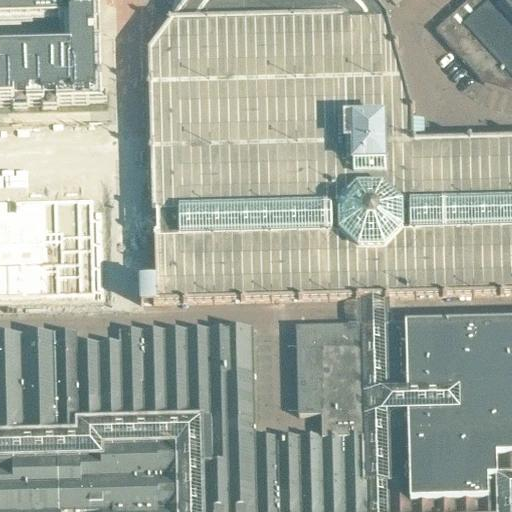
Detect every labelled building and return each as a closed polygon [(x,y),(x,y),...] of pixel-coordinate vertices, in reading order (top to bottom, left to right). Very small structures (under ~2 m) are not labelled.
[(0,0),(0,107),(12,108),(13,108),(14,108),(14,103),(27,102),(27,107),(29,107),(41,107),(43,107),(44,107),(44,102),(56,102),(57,106),(59,106),(89,106),(89,98),(102,97),(101,96),(101,94),(100,40),(100,36),(99,9),(99,1),(97,0),(0,0)] [(371,0),(189,0),(151,52),(150,52),(148,54),(149,55),(149,56),(148,56),(148,59),(149,59),(150,120),(150,123),(152,179),(152,227),(153,304),(154,307),(372,301),(511,297),(511,142),(413,145),(413,137),(414,137),(414,134),(413,134),(413,126),(413,123),(412,114),(387,19),(387,18),(385,16),(371,0)] [(511,94),(511,0),(471,0),(436,33),(484,86),(511,94)] [(92,200),(0,202),(0,298),(95,296),(92,200)] [(256,440),(255,420),(253,330),(251,330),(251,331),(209,332),(209,331),(119,333),(120,345),(78,346),(77,334),(0,336),(0,511),(511,511),(511,324),(372,328),(296,330),(299,419),(322,419),(322,438),(256,440)]
